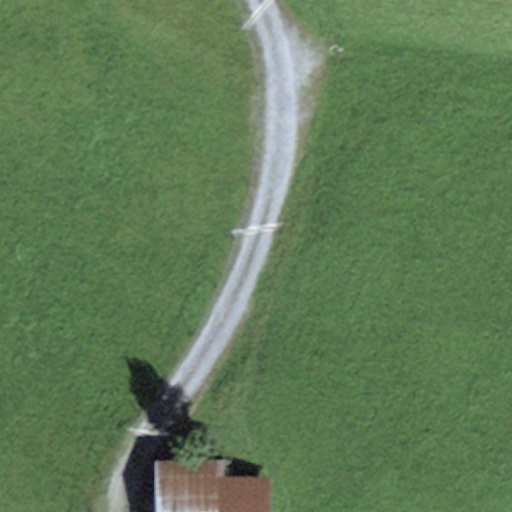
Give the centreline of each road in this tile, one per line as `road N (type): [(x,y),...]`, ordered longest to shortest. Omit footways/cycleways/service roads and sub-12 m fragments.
road 1 (track): [(262,0),(277,48),(279,135),(270,195),(219,335),(114,511)]
road 2 (track): [(511,76),(277,48)]
